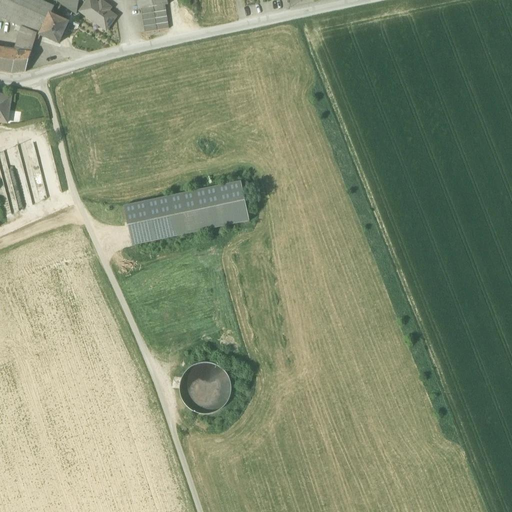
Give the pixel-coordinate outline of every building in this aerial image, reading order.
[(0,0),(0,17),(24,29),(32,32),(34,29),(38,31),(39,28),(43,29),(50,15),(54,8),(36,0),(0,0)] [(66,8),(76,15),(78,0),(57,0),(57,2),(66,8)] [(91,0),(88,0),(80,12),(106,31),(116,17),(108,12),(111,9),(101,2),(99,5),(91,0)] [(136,0),(138,10),(141,10),(153,8),(165,6),(168,5),(166,0),(136,0)] [(153,8),(157,31),(169,29),(165,6),(153,8)] [(141,10),(145,33),(157,31),(153,8),(141,10)] [(41,36),(58,44),(68,23),(50,15),(43,29),(40,36),(41,36)] [(17,51),(31,54),(36,39),(39,40),(41,36),(40,36),(43,29),(39,28),(38,31),(34,29),(32,32),(24,29),(17,51)] [(0,72),(11,74),(26,72),(26,71),(31,54),(17,51),(0,48),(0,72)] [(0,122),(7,124),(11,98),(0,95),(0,122)] [(47,138),(34,139),(34,148),(48,147),(47,138)] [(124,208),(132,246),(249,221),(240,183),(124,208)] [(195,413),(205,415),(215,413),(223,408),(229,400),(231,390),(229,380),(224,372),(216,366),(206,364),(196,366),(188,371),(182,379),(180,389),(181,399),(187,407),(195,413)]
